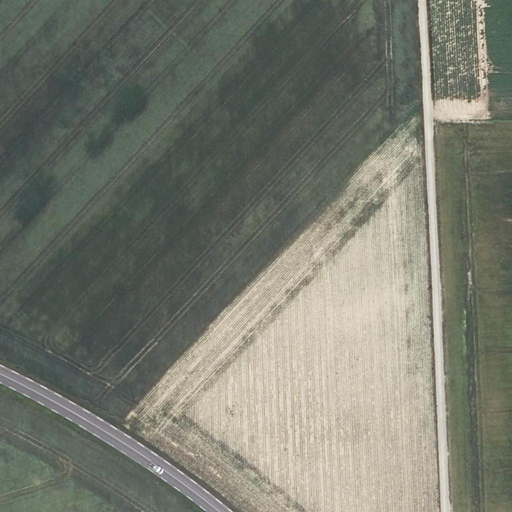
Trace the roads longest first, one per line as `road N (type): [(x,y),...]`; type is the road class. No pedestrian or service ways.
road 1 (unclassified): [(419,0),(443,511)]
road 2 (secondary): [(0,372),(162,468),(218,511)]
